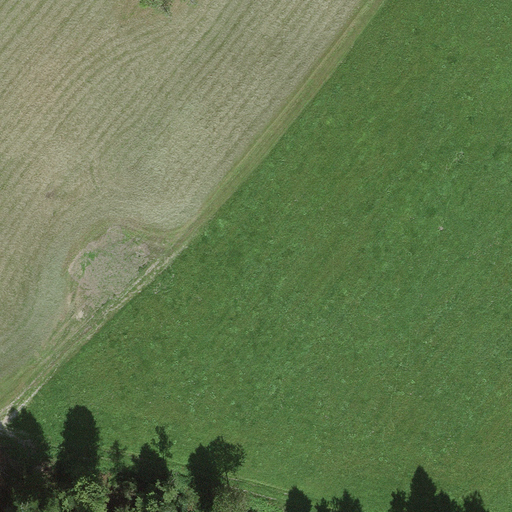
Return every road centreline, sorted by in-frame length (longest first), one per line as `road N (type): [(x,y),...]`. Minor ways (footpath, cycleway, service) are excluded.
road 1 (track): [(0,420),(55,373),(251,165),(383,0)]
road 2 (track): [(5,416),(44,434),(357,511)]
